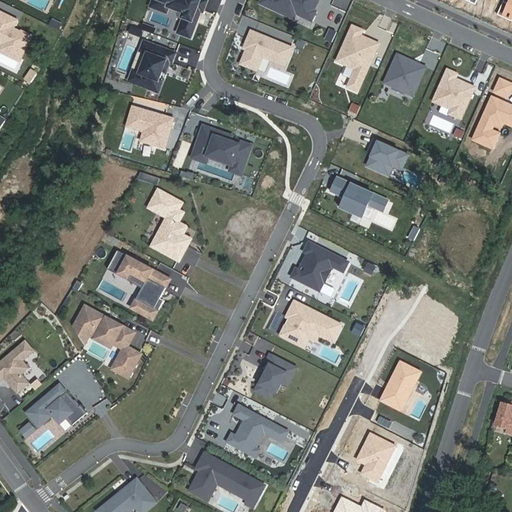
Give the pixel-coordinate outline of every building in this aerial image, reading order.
[(204,13),(205,13),(210,0),(209,0),(153,0),(151,7),(169,14),(171,9),(184,13),(182,18),(183,19),(178,33),(194,39),(204,13)] [(262,0),(261,3),(278,11),(281,5),(297,12),(296,14),(312,21),(316,12),(314,11),(319,0),(262,0)] [(509,5),(504,2),(497,15),(511,21),(511,18),(505,15),(509,5)] [(281,5),(278,11),(294,19),(296,14),(297,12),(281,5)] [(0,46),(0,51),(18,61),(30,36),(14,28),(17,20),(0,11),(0,46)] [(52,18),(49,25),(58,29),(61,23),(52,18)] [(157,25),(146,20),(142,30),(154,34),(157,25)] [(353,25),(337,61),(348,66),(349,63),(357,67),(348,87),(359,92),(380,44),(370,39),(369,42),(360,38),(361,35),(364,30),(353,25)] [(133,26),(130,33),(140,37),(142,30),(133,26)] [(337,32),(331,29),(326,40),(332,42),(337,32)] [(293,48),(252,30),(244,48),(247,50),(241,63),(258,70),(264,56),(287,65),(293,48)] [(178,54),(144,40),(140,52),(147,55),(140,72),(134,69),(129,82),(160,94),(166,82),(161,80),(168,63),(173,65),(178,54)] [(426,68),(399,55),(387,82),(414,95),(426,68)] [(29,82),(36,73),(31,70),(24,79),(29,82)] [(448,70),(434,102),(444,106),(444,104),(453,108),(450,114),(462,119),(476,88),(468,84),(465,86),(457,83),(456,79),(459,74),(448,70)] [(511,84),(501,79),(496,92),(508,97),(511,89),(511,84)] [(511,105),(493,97),(474,140),(493,148),(500,134),(492,130),(495,124),(502,127),(504,122),(511,125),(511,105)] [(175,119),(133,106),(127,127),(144,132),(141,141),(166,149),(175,119)] [(220,131),(205,126),(193,158),(208,163),(210,157),(237,166),(235,174),(246,177),(255,145),(244,142),(243,144),(218,135),(220,131)] [(409,155),(374,139),(369,151),(374,153),(369,165),(391,175),(394,167),(403,170),(409,155)] [(389,201),(339,178),(334,191),(348,198),(343,208),(364,217),(370,205),(385,212),(389,201)] [(152,244),(180,259),(188,244),(186,243),(189,236),(184,233),(188,225),(179,220),(185,211),(179,208),(183,201),(159,188),(149,206),(168,216),(152,244)] [(350,261),(311,242),(306,251),(309,253),(305,261),(310,263),(308,267),(305,272),(297,268),(293,276),(321,290),(333,265),(345,271),(350,261)] [(172,278),(119,249),(109,268),(128,279),(132,272),(150,281),(140,299),(138,297),(132,307),(149,316),(154,307),(159,310),(164,301),(160,299),(172,278)] [(179,268),(190,273),(198,254),(187,250),(179,268)] [(372,274),(376,267),(369,263),(365,271),(372,274)] [(143,287),(138,297),(140,299),(150,281),(132,272),(128,279),(143,287)] [(349,303),(360,281),(351,276),(340,299),(349,303)] [(79,289),(83,282),(78,279),(74,286),(79,289)] [(343,324),(295,300),(287,316),(289,318),(292,319),(288,327),(285,325),(281,334),(295,341),(299,333),(310,338),(317,341),(320,334),(334,341),(343,324)] [(124,325),(86,304),(75,325),(86,342),(90,334),(96,337),(100,330),(116,338),(114,342),(124,348),(113,368),(129,377),(142,353),(128,346),(134,335),(122,328),(124,325)] [(154,307),(149,316),(154,319),(159,310),(154,307)] [(100,330),(96,337),(112,346),(114,342),(116,338),(100,330)] [(299,333),(295,341),(305,347),(310,338),(299,333)] [(128,346),(142,353),(148,342),(134,335),(128,346)] [(19,390),(30,381),(23,372),(30,365),(24,358),(35,348),(27,339),(0,361),(0,379),(6,375),(19,390)] [(297,367),(271,353),(266,361),(271,363),(273,364),(269,371),(267,370),(261,382),(260,382),(256,389),(270,396),(274,390),(277,391),(282,381),(287,372),(293,375),(297,367)] [(401,360),(389,383),(391,384),(389,388),(387,387),(381,400),(396,407),(399,400),(406,404),(422,371),(401,360)] [(287,372),(282,381),(288,384),(293,375),(287,372)] [(58,385),(24,413),(37,428),(51,416),(58,425),(64,420),(70,426),(85,414),(79,406),(77,408),(58,385)] [(402,410),(406,404),(399,400),(396,407),(402,410)] [(284,441),(290,431),(240,403),(234,413),(245,419),(241,426),(242,427),(239,432),(238,432),(237,434),(232,432),(227,441),(250,453),(254,446),(257,447),(265,431),(284,441)] [(511,405),(503,403),(496,425),(509,428),(508,432),(511,432),(511,405)] [(28,424),(23,429),(28,436),(34,431),(28,424)] [(23,429),(19,432),(25,439),(28,436),(23,429)] [(379,482),(397,445),(371,432),(358,459),(367,464),(362,473),(379,482)] [(254,446),(250,453),(257,457),(261,449),(257,447),(254,446)] [(216,483),(221,481),(252,498),(259,502),(268,485),(206,452),(197,467),(201,469),(190,489),(207,498),(216,483)] [(138,478),(122,491),(123,492),(119,495),(118,493),(108,502),(115,511),(127,511),(136,505),(141,511),(143,511),(157,501),(138,478)] [(343,497),(336,511),(337,511),(384,511),(386,510),(366,501),(363,507),(343,497)] [(249,503),(256,507),(259,502),(252,498),(249,503)] [(183,511),(187,511),(191,506),(183,502),(179,509),(183,511)]
